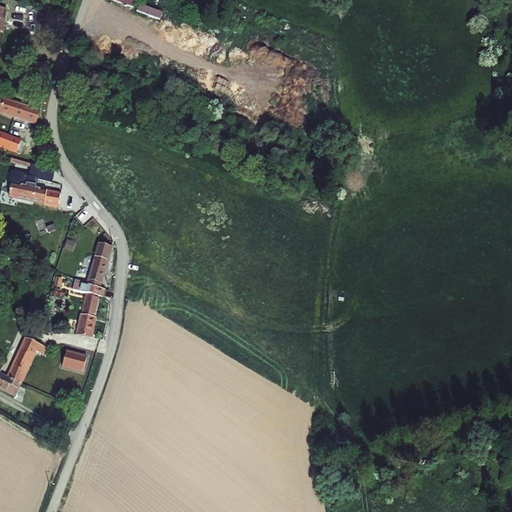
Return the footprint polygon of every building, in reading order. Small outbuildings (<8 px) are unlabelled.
[(110,0),(150,13),(153,4),(140,0),(110,0)] [(0,100),(0,115),(28,126),(33,113),(0,100)] [(0,137),(0,151),(13,156),(16,145),(13,144),(13,142),(0,137)] [(20,167),(16,178),(43,188),(47,175),(20,167)] [(4,186),(2,198),(50,212),(53,200),(4,186)] [(57,230),(56,224),(48,225),(46,218),(37,220),(40,234),(57,230)] [(85,288),(94,292),(102,264),(103,264),(106,251),(93,248),(89,260),(92,261),(85,288)] [(78,320),(72,340),(88,344),(94,320),(90,320),(95,296),(86,293),(79,320),(78,320)] [(0,393),(9,397),(28,355),(38,359),(40,356),(36,354),(38,348),(21,342),(4,381),(0,379),(0,393)] [(65,346),(63,354),(82,359),(85,352),(65,346)] [(52,370),(48,385),(74,392),(80,367),(70,365),(67,374),(52,370)]
